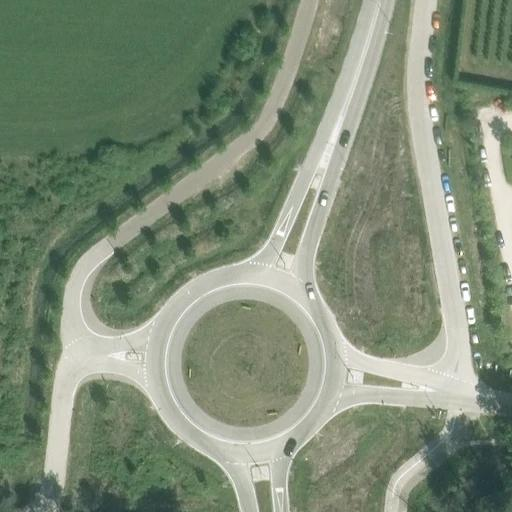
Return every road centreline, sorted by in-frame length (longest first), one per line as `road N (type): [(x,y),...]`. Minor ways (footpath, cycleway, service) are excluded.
road 1 (unclassified): [(454,393),(457,350),(417,88),(425,0)]
road 2 (unclassified): [(96,355),(71,363),(64,376),(42,511)]
road 3 (secondary): [(330,148),(378,0)]
road 4 (secondary): [(330,148),(302,180),(258,276)]
road 5 (secondary): [(292,289),(328,189),(330,148)]
road 6 (secondary): [(258,276),(227,276),(198,288),(175,308),(161,336)]
